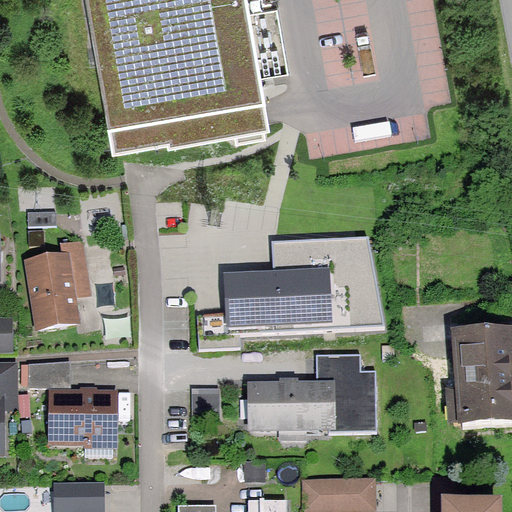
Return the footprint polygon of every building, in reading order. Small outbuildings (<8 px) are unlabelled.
[(274,127),(272,115),(265,77),(254,11),(251,0),(91,0),(118,147),(171,137),(172,144),(237,133),(239,145),(268,139),(266,128),(274,127)] [(254,11),(265,77),(290,73),(279,6),(254,11)] [(58,212),(33,213),(33,233),(59,233),(58,212)] [(274,276),(226,279),(228,321),(201,322),(201,354),(242,350),(242,338),(388,332),(370,241),(272,245),(274,276)] [(18,263),(30,333),(75,325),(71,300),(86,298),(76,244),(53,248),(55,256),(18,263)] [(11,324),(0,322),(0,352),(9,353),(11,324)] [(447,333),(455,432),(511,427),(511,340),(511,328),(447,333)] [(240,387),(242,439),(369,436),(368,377),(354,378),(354,357),(312,358),(312,386),(240,387)] [(23,367),(24,394),(75,391),(74,365),(23,367)] [(12,368),(0,368),(0,414),(13,414),(12,368)] [(113,394),(42,396),(43,453),(114,453),(113,394)] [(213,394),(185,395),(186,423),(214,422),(213,394)] [(370,511),(369,481),(296,484),(297,511),(370,511)] [(107,511),(107,487),(56,487),(56,511),(107,511)]
